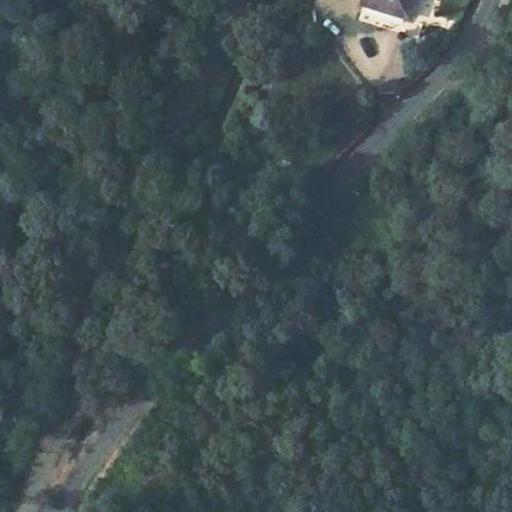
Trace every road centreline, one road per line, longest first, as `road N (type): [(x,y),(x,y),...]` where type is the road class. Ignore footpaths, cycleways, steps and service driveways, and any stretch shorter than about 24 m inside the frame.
road 1 (unclassified): [(47,511),(68,497),(138,399),(413,106),(466,43),(486,0)]
road 2 (unclassified): [(237,0),(124,227),(27,511)]
road 3 (track): [(443,511),(436,418),(389,246),(413,106)]
